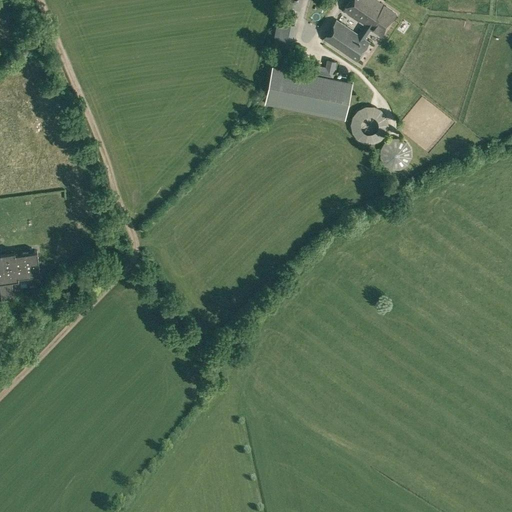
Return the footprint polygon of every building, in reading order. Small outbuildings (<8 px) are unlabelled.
[(339,50),(356,61),(369,42),(365,39),(370,30),(381,37),(396,14),(377,0),(361,0),(361,1),(370,8),(360,24),(362,26),(357,34),(352,31),(339,50)] [(349,0),(342,11),(360,24),(370,8),(361,1),(361,0),(349,0)] [(323,39),(339,50),(352,31),(336,20),(323,39)] [(270,63),(297,69),(298,63),(289,60),(293,39),(273,35),(267,63),(270,63)] [(309,73),(332,78),(335,61),(329,60),(327,68),(311,65),(309,73)] [(264,102),(345,119),(352,82),(272,65),(264,102)] [(7,250),(1,251),(7,298),(14,298),(11,280),(18,279),(18,277),(40,274),(40,273),(35,274),(34,264),(39,263),(37,251),(15,254),(15,251),(7,252),(7,250)]
